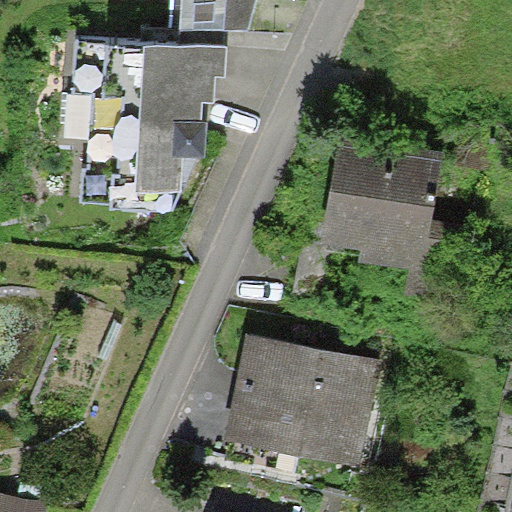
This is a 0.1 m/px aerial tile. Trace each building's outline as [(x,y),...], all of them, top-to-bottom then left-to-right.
[(180,0),(180,1),(248,18),(252,0),(180,0)] [(81,190),(175,197),(199,141),(203,142),(205,112),(200,112),(202,90),(214,91),(216,67),(223,67),(226,37),(204,35),(181,21),(70,13),(65,88),(89,89),(81,190)] [(444,145),(344,122),(319,234),(417,256),(411,282),(456,292),(471,226),(428,216),(444,145)] [(386,352),(251,320),(225,427),(231,429),(225,454),(294,470),(301,442),(361,456),(386,352)] [(0,511),(39,511),(42,502),(0,492),(0,511)] [(260,511),(211,499),(207,511),(260,511)]
